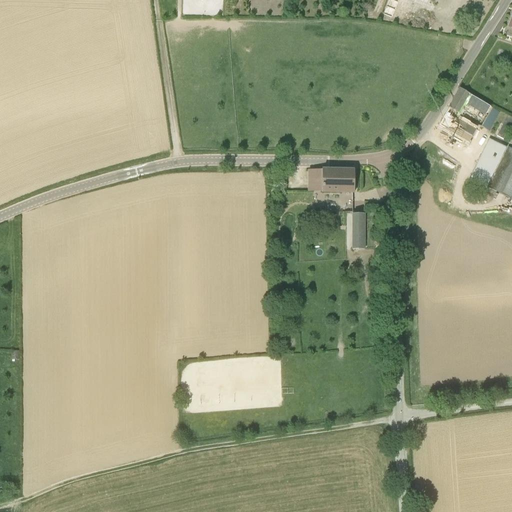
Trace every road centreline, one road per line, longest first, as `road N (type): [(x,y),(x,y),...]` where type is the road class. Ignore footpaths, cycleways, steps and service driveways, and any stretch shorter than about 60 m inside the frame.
road 1 (track): [(511,401),(179,452),(68,481),(0,509)]
road 2 (tertiary): [(0,215),(171,162),(386,160)]
road 3 (tertiary): [(404,511),(386,160)]
road 4 (tertiary): [(386,160),(425,128),(505,0)]
